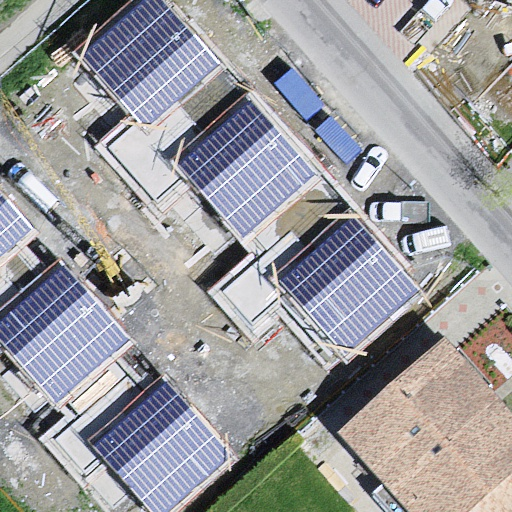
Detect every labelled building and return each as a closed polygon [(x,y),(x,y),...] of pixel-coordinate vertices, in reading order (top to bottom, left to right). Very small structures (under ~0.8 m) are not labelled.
[(192,29),(166,0),(143,0),(83,54),(149,128),(222,63),(192,29)] [(287,137),(252,98),(178,163),(244,237),(318,172),(287,137)] [(12,207),(0,194),(0,255),(30,228),(12,207)] [(389,255),(356,217),(282,282),(348,356),(422,291),(389,255)] [(96,302),(62,262),(0,316),(0,340),(54,401),(127,336),(96,302)] [(511,443),(425,347),(315,437),(376,511),(511,511),(511,474),(509,470),(511,466),(511,443)] [(203,423),(166,382),(92,447),(150,511),(167,511),(231,455),(203,423)]
